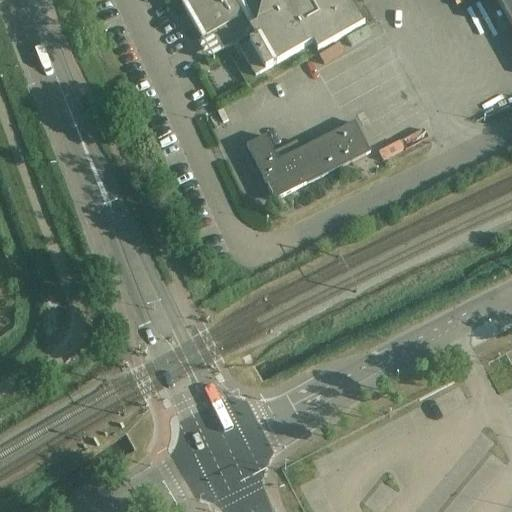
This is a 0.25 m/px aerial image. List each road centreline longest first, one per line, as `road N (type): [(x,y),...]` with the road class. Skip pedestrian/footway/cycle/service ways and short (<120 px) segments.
road 1 (unclassified): [(511,129),(285,246),(253,251),(234,236),(128,0)]
road 2 (tertiary): [(218,452),(26,0)]
road 3 (unclassified): [(218,452),(511,300)]
road 4 (unknown): [(357,511),(358,480),(496,405)]
road 5 (unclassified): [(108,511),(218,452)]
